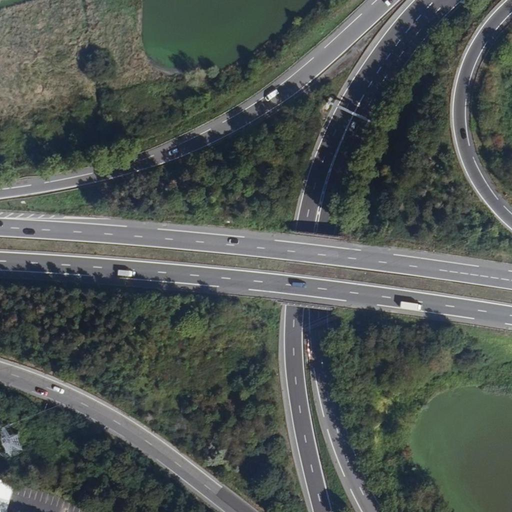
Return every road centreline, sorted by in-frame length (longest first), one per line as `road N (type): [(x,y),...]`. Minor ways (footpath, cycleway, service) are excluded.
road 1 (trunk): [(511,280),(284,250),(0,228)]
road 2 (trunk): [(0,263),(283,285),(511,315)]
road 3 (motorway): [(382,0),(238,121),(92,177),(0,193)]
road 4 (motorway): [(350,119),(330,142),(311,197),(293,326),(301,423),(322,511)]
road 5 (motorway): [(350,119),(322,235),(318,329),(335,428),(372,511)]
road 6 (motorway): [(0,373),(142,437),(240,511)]
road 7 (motorway): [(511,220),(471,166),(460,114),(472,55),(511,4)]
road 8 (motorway): [(433,0),(386,49),(350,119)]
